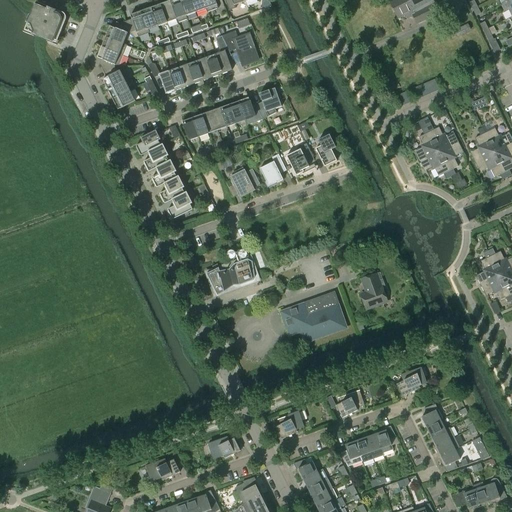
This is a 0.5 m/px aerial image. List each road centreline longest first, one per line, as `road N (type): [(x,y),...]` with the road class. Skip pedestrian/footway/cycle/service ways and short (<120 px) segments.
road 1 (residential): [(265,454),(400,406),(452,511)]
road 2 (residential): [(265,454),(160,244)]
road 3 (residential): [(160,244),(344,179)]
road 4 (residential): [(104,133),(276,70)]
road 5 (residential): [(126,511),(129,503),(265,454)]
road 6 (residential): [(104,133),(75,68),(92,6)]
road 7 (residential): [(394,119),(511,66)]
road 8 (residential): [(160,244),(104,133)]
